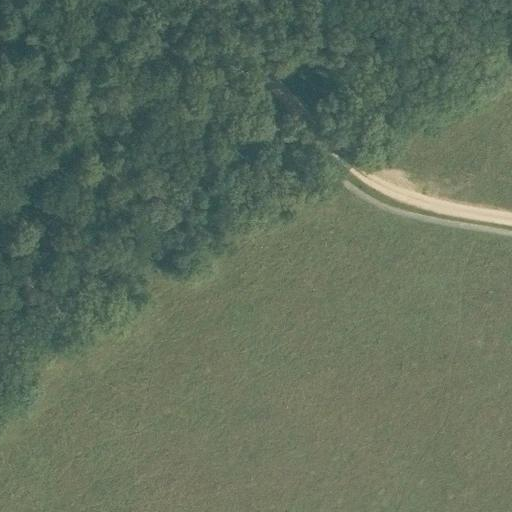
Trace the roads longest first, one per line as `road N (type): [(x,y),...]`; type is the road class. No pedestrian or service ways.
road 1 (track): [(201,0),(298,119),(360,175),(425,205),(511,218)]
road 2 (track): [(273,82),(94,233),(0,282)]
